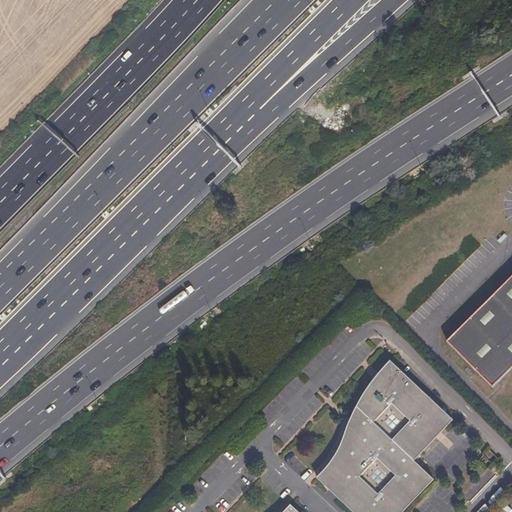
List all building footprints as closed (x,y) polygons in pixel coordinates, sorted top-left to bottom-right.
[(511,366),(511,276),(448,339),(493,385),(511,366)] [(355,511),(404,511),(441,473),(421,454),(454,419),(391,360),(370,390),(353,428),(360,434),(330,466),(319,478),(355,511)] [(454,409),(468,425),(473,421),(459,405),(454,409)] [(330,466),(360,434),(353,428),(330,466)] [(303,511),(293,502),(283,511),(303,511)]
